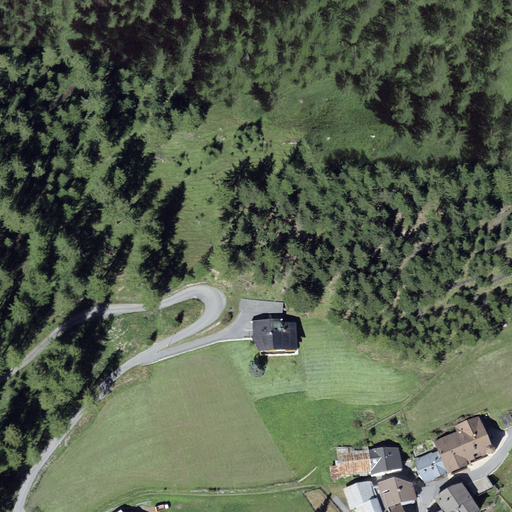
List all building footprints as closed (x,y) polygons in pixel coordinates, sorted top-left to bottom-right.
[(281,320),(255,321),(255,352),(294,351),(294,325),(282,325),(281,320)] [(448,469),(489,452),(479,428),(438,445),(448,469)] [(339,473),(369,472),(368,444),(339,445),(339,473)] [(369,472),(389,472),(388,448),(369,448),(369,472)] [(419,458),(428,481),(449,473),(439,450),(419,458)] [(387,509),(412,504),(408,482),(396,479),(382,481),(387,509)] [(354,511),(379,511),(369,481),(347,489),(353,509),(354,511)] [(450,511),(472,511),(458,482),(434,497),(439,507),(443,511),(447,511),(450,511)]
